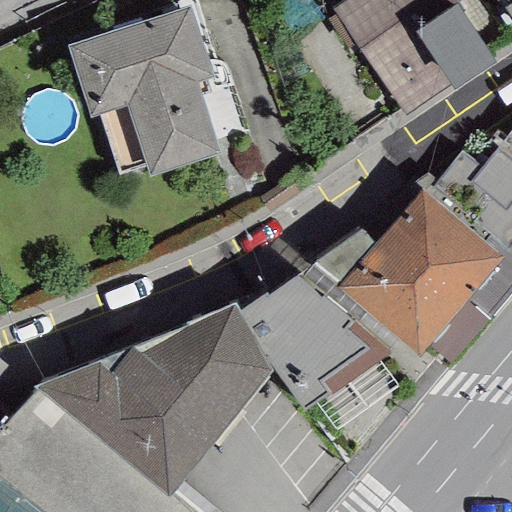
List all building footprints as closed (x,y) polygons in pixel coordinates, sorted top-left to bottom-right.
[(404,107),(490,52),(455,0),(348,0),(337,7),(404,107)] [(119,165),(201,140),(177,64),(193,60),(179,14),(81,45),(119,165)] [(490,251),(419,332),(443,352),(449,357),(511,283),(511,123),(480,163),(461,148),(422,193),(490,251)] [(414,337),(419,332),(490,251),(422,193),(379,243),(347,279),(402,327),(414,337)] [(347,279),(379,243),(360,226),(318,254),(347,279)] [(351,327),(379,361),(391,341),(402,327),(347,279),(318,254),(312,259),(298,268),(318,291),(324,286),(352,311),(344,320),(351,327)] [(237,304),(271,356),(292,388),(301,383),(335,427),(343,421),(397,381),(379,361),(351,327),(344,320),(352,311),(324,286),(318,291),(298,268),(237,304)] [(1,425),(0,426),(0,511),(201,511),(164,482),(271,356),(237,304),(233,298),(152,332),(39,380),(30,390),(1,425)]
